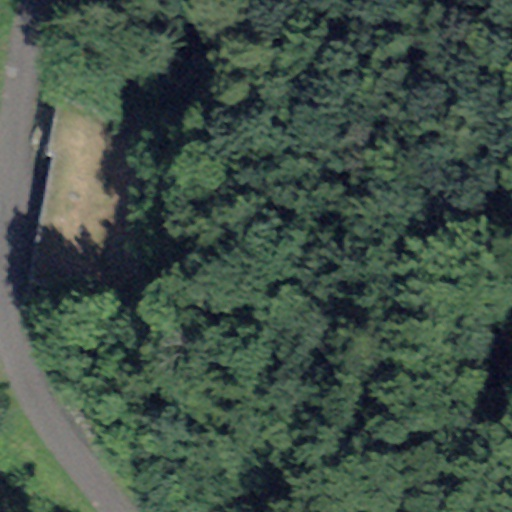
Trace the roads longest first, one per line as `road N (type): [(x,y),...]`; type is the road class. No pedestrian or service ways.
road 1 (track): [(0,250),(11,340),(26,383),(117,511)]
road 2 (track): [(30,0),(0,224)]
